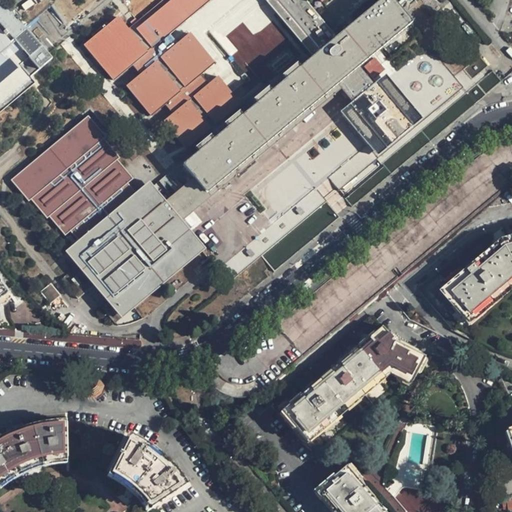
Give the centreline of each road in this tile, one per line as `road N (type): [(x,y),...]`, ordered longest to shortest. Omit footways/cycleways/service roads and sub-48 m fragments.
road 1 (tertiary): [(0,346),(144,360),(204,353),(467,135),(511,113)]
road 2 (residential): [(404,289),(494,217),(511,213)]
